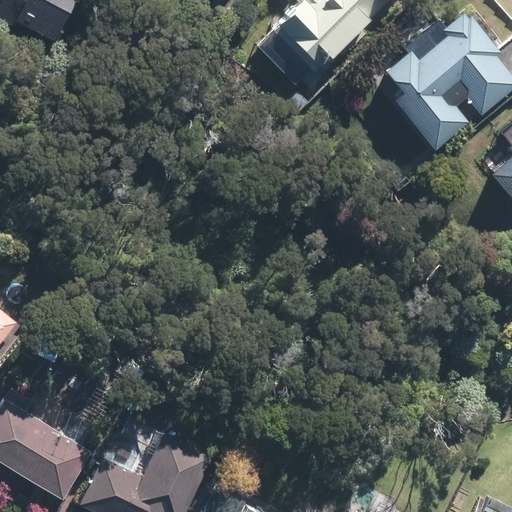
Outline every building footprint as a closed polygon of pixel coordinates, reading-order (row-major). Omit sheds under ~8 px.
[(0,0),(0,15),(46,41),(68,0),(0,0)] [(295,0),(274,20),(317,63),(381,0),(295,0)] [(389,96),(431,147),(465,119),(452,102),(463,93),(478,111),(511,82),(511,78),(491,53),(496,50),(467,15),(465,17),(460,11),(440,27),(445,33),(413,59),(405,49),(383,67),(400,87),(389,96)] [(511,134),(503,143),(509,150),(486,169),(511,198),(511,134)] [(0,454),(59,489),(84,447),(0,397),(0,454)] [(177,511),(204,456),(162,436),(141,478),(100,458),(81,498),(109,511),(177,511)]
